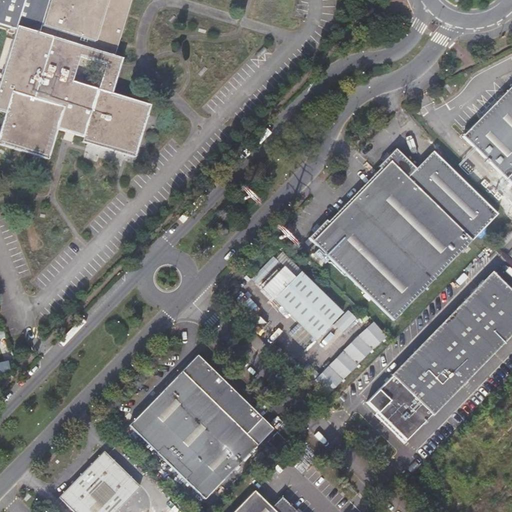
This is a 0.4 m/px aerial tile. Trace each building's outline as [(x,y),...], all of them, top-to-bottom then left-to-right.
[(240,0),(0,0),(0,24),(16,29),(0,82),(0,111),(5,113),(0,129),(0,144),(48,159),(57,129),(83,137),(82,142),(134,158),(150,105),(112,93),(123,58),(115,56),(131,0),(239,0),(240,0)] [(511,91),(463,140),(511,187),(511,91)] [(326,219),(309,236),(395,319),(496,215),(431,151),(414,168),(394,148),(378,165),(381,168),(329,221),(326,219)] [(264,288),(317,340),(345,311),(304,272),(297,278),(285,266),(264,288)] [(511,292),(495,275),(370,403),(409,441),(511,333),(511,292)] [(321,343),(344,365),(333,376),(339,382),(379,342),(349,314),(321,343)] [(9,362),(0,362),(0,375),(11,374),(9,362)] [(183,371),(131,425),(206,497),(258,445),(183,371)] [(105,450),(60,497),(75,511),(126,511),(147,491),(105,450)] [(511,459),(509,463),(500,454),(475,479),(500,504),(511,491),(511,459)] [(256,489),(233,511),(298,511),(283,497),(274,506),(256,489)]
